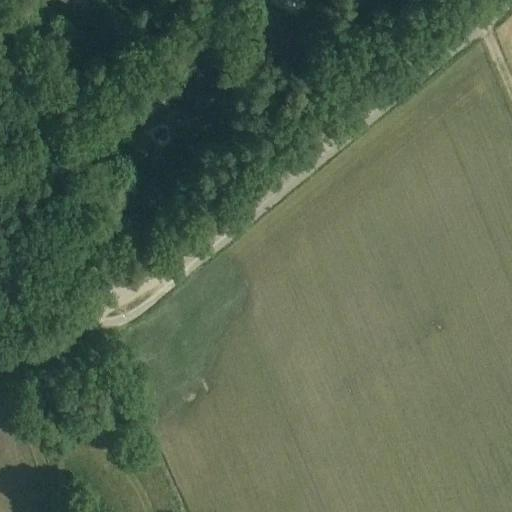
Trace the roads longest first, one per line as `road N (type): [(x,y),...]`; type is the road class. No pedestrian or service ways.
road 1 (track): [(109,298),(484,0)]
road 2 (residential): [(0,350),(89,323),(109,298),(0,23)]
